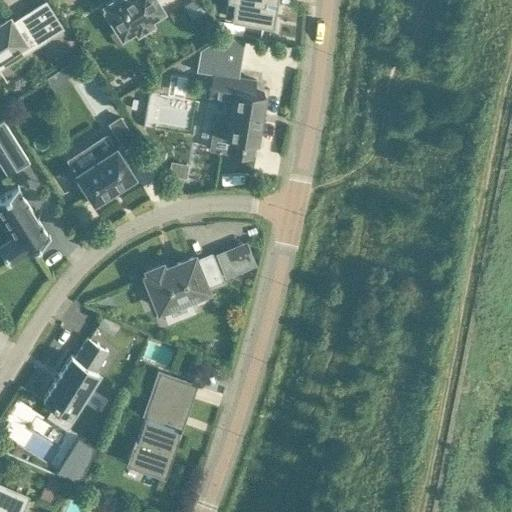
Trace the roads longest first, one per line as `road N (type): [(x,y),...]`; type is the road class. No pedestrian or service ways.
road 1 (residential): [(295,212),(237,203),(179,208),(122,231),(75,270),(0,380)]
road 2 (residential): [(295,212),(247,385),(198,511)]
road 3 (residential): [(327,0),(295,212)]
